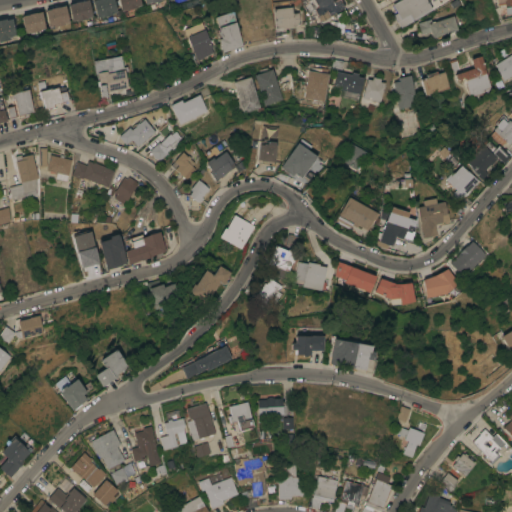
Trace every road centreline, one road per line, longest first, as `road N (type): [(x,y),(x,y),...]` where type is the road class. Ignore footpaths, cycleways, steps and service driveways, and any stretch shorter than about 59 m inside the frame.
road 1 (residential): [(0,507),(65,435),(104,407),(302,374),(463,417),(511,380)]
road 2 (residential): [(0,141),(135,108),(260,50),(298,46),(418,59),(511,31)]
road 3 (residential): [(0,313),(178,263),(218,205),(250,185),(280,190),(326,235),(402,266)]
road 4 (residential): [(104,407),(205,330),(265,238),(306,216)]
road 5 (residential): [(196,244),(151,174),(49,129)]
road 6 (residential): [(402,266),(443,251),(511,170)]
